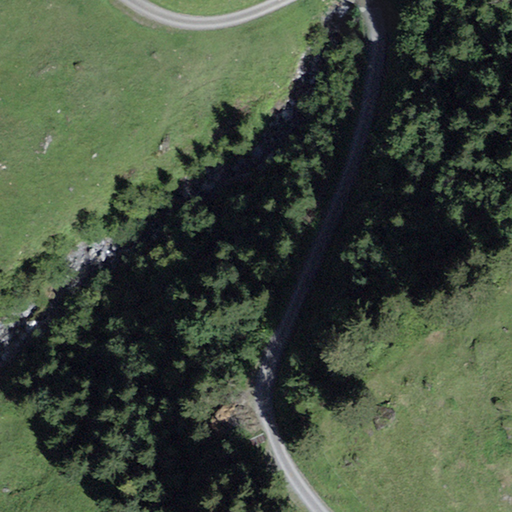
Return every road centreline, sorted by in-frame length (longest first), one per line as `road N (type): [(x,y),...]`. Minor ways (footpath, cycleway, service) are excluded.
road 1 (track): [(360,0),(369,41),(361,95),(325,224),(264,370),(259,410),(269,445),(321,511)]
road 2 (track): [(134,0),(211,29),(294,0)]
